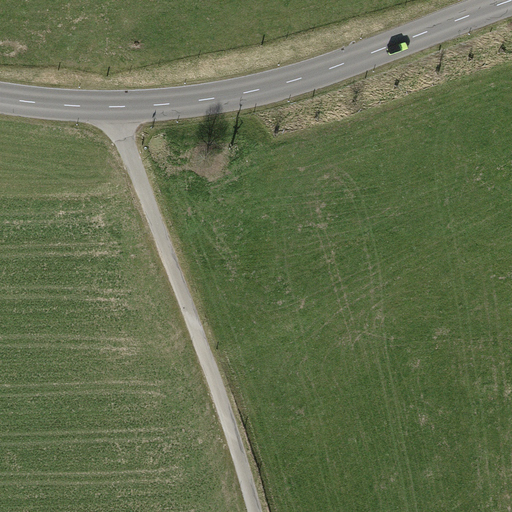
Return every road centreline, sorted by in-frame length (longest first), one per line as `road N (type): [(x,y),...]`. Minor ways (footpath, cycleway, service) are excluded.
road 1 (residential): [(115,110),(221,390),(258,511)]
road 2 (tertiary): [(511,0),(309,79),(205,103),(115,110)]
